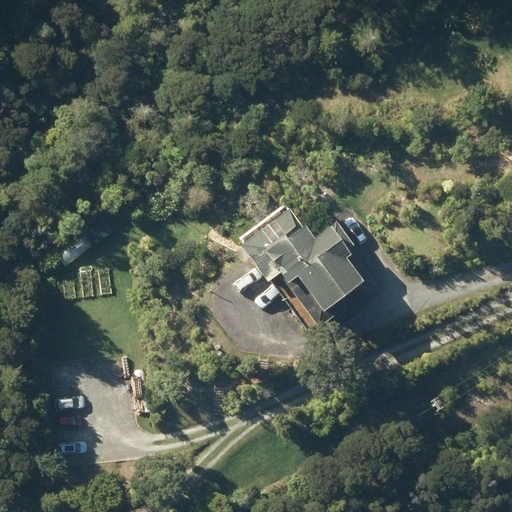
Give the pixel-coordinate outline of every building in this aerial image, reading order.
[(507,147),(482,152),(486,174),(511,169),(507,147)] [(280,211),(231,246),(258,282),(270,273),(310,327),(331,313),(333,316),(372,288),(325,223),(301,241),(280,211)] [(59,268),(106,233),(96,219),(49,254),(59,268)] [(51,425),(50,449),(89,450),(90,427),(51,425)] [(37,511),(25,493),(0,508),(0,511),(37,511)]
